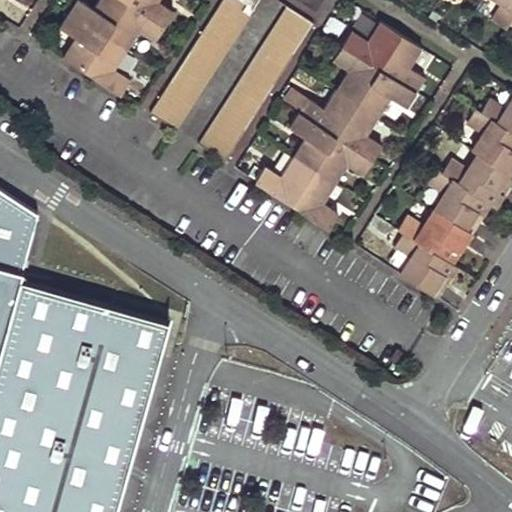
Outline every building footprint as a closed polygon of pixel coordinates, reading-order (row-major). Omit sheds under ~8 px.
[(64,54),(120,89),(130,74),(116,65),(128,47),(139,29),(153,37),(163,21),(172,7),(160,0),(97,0),(94,6),(85,0),(75,0),(69,10),(61,23),(77,34),(64,54)] [(221,0),(150,109),(176,126),(251,11),(243,6),(247,0),(221,0)] [(247,0),(243,6),(251,11),(257,0),(247,0)] [(511,0),(483,0),(495,8),(491,14),(507,23),(511,16),(511,0)] [(201,141),(226,157),(312,19),(288,4),(201,141)] [(257,175),(330,223),(340,208),(324,198),(336,180),(348,160),(364,170),(373,155),(382,141),(367,131),(380,111),(391,94),(406,103),(416,88),(426,72),(411,63),(423,44),(381,16),(368,35),(353,25),(343,40),(333,56),(349,66),(337,84),(324,104),(309,94),(300,108),(290,123),(306,132),(294,152),(281,171),(265,161),(257,175)] [(400,266),(440,292),(457,265),(452,262),(489,204),(494,207),(511,178),(511,171),(511,168),(511,91),(505,103),(489,93),(480,107),(475,104),(467,118),(482,129),(471,145),(476,149),(466,163),(451,153),(443,167),(438,164),(428,179),(442,188),(433,203),(424,219),(409,209),(398,225),(403,228),(394,241),(410,250),(400,266)] [(0,511),(114,511),(168,319),(20,278),(38,211),(0,186),(0,511)] [(457,406),(451,416),(465,425),(475,410),(466,405),(457,406)] [(409,483),(403,505),(427,511),(434,490),(409,483)]
